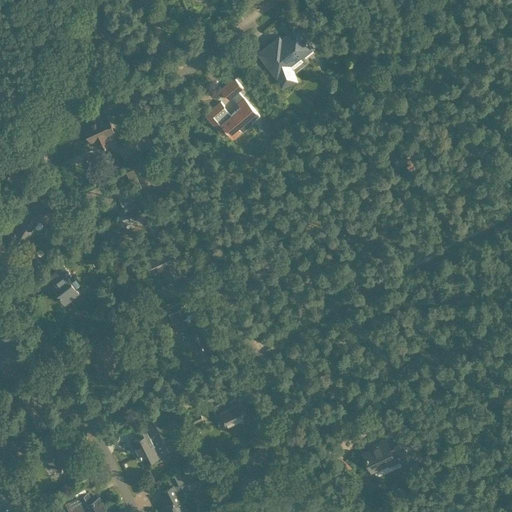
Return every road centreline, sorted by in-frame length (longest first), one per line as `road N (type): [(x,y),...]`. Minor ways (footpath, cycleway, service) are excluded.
road 1 (residential): [(321,511),(138,111),(100,36),(78,16)]
road 2 (residential): [(139,511),(81,403),(0,283)]
road 3 (residential): [(0,160),(78,16)]
